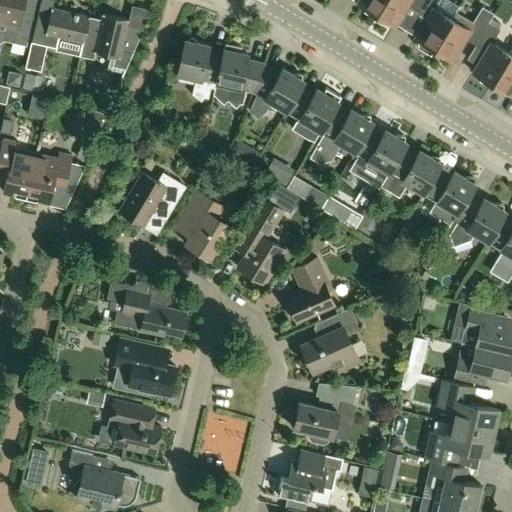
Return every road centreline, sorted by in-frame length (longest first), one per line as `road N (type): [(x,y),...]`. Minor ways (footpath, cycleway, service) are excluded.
road 1 (tertiary): [(511,152),(256,0)]
road 2 (residential): [(242,511),(273,369),(255,322),(220,303)]
road 3 (residential): [(220,303),(176,489),(181,511)]
road 4 (residential): [(0,360),(27,244),(0,221)]
road 5 (residential): [(220,303),(154,258),(92,240)]
